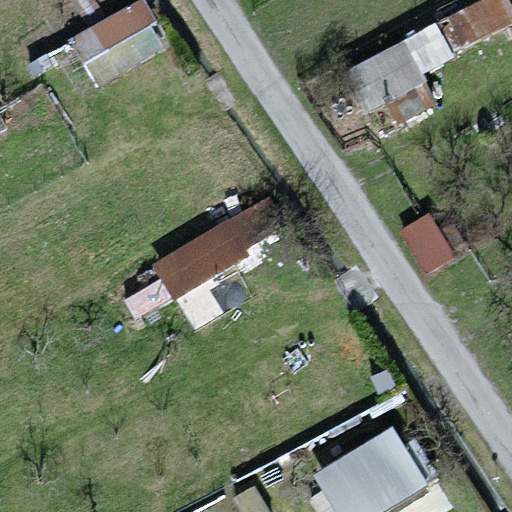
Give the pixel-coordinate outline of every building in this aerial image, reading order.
[(511,21),(511,16),(503,0),(490,0),(353,71),(370,104),(388,94),(399,115),(430,100),(415,71),(511,21)] [(166,44),(143,4),(77,41),(100,81),(166,44)] [(282,224),(268,200),(159,264),(177,294),(247,253),(244,246),(282,224)] [(452,254),(429,216),(404,231),(426,269),(452,254)] [(393,384),(387,371),(373,377),(380,390),(393,384)] [(373,511),(423,482),(392,432),(319,476),(340,511),(373,511)]
